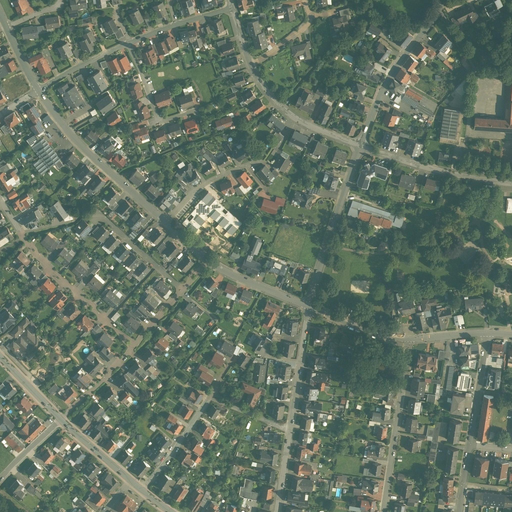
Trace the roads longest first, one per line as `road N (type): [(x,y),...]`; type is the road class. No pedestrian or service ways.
road 1 (residential): [(308,306),(276,511)]
road 2 (residential): [(135,344),(51,270),(0,200)]
road 3 (residential): [(39,89),(85,149),(166,221)]
road 4 (residential): [(409,339),(383,511)]
road 5 (residential): [(362,143),(308,306)]
road 6 (residential): [(441,6),(397,61),(362,143)]
road 7 (residential): [(362,143),(511,180)]
road 8 (residential): [(251,63),(286,108),(362,143)]
road 9 (residential): [(141,489),(220,380)]
road 10 (residential): [(199,116),(195,109),(158,121),(126,42)]
